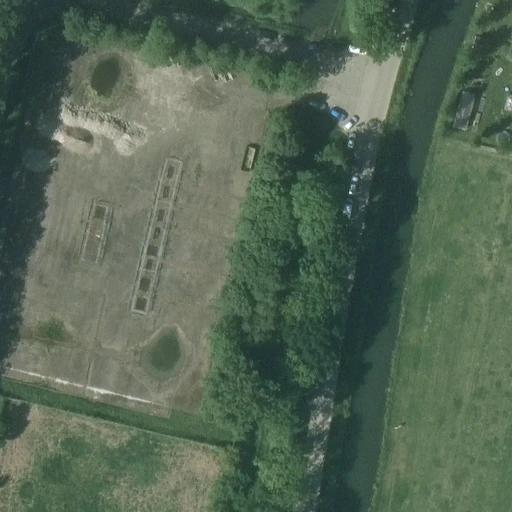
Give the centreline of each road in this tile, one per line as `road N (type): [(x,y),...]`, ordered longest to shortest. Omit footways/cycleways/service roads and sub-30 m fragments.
road 1 (unclassified): [(304,511),(362,156),(386,70)]
road 2 (unclassified): [(95,0),(386,70)]
